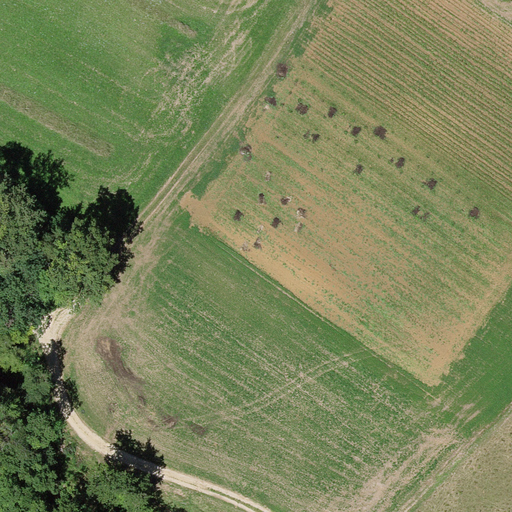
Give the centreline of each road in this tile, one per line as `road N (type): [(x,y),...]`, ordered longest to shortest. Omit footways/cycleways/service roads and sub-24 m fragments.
road 1 (track): [(48,334),(142,217),(294,0)]
road 2 (track): [(246,511),(103,452),(65,414),(48,334),(0,305)]
